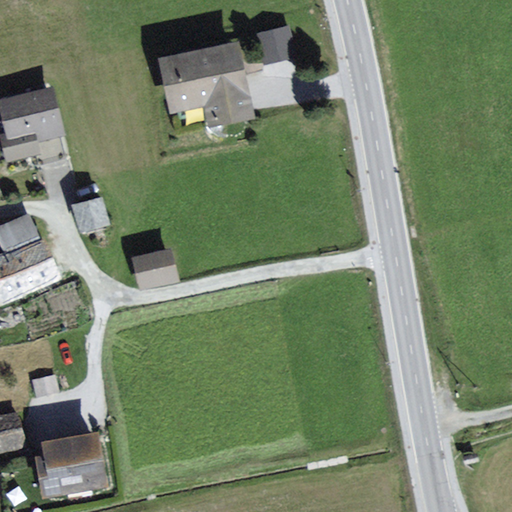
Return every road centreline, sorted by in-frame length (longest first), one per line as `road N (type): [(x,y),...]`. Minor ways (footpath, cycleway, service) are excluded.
road 1 (residential): [(394,255),(127,295),(93,275),(54,215),(0,212)]
road 2 (secondary): [(394,255),(439,511)]
road 3 (secondary): [(345,0),(394,255)]
